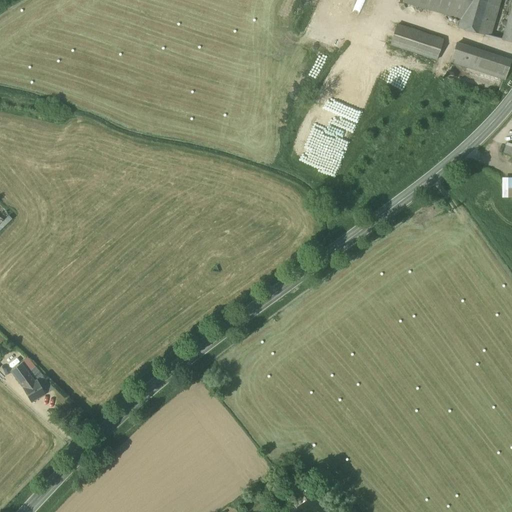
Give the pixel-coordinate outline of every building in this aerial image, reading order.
[(349,15),(353,0),(327,0),(325,7),(349,15)] [(403,0),(403,3),(461,19),(466,0),(403,0)] [(511,0),(466,0),(461,19),(458,28),(481,34),(489,0),(511,0),(502,40),(511,42),(511,0)] [(444,40),(397,25),(390,44),(437,60),(444,40)] [(510,62),(457,44),(451,61),(505,79),(510,62)] [(511,180),(503,180),(503,196),(511,195),(511,180)] [(0,229),(12,219),(1,207),(0,208),(0,229)] [(11,371),(24,387),(34,381),(21,363),(11,371)] [(34,381),(24,387),(32,401),(45,393),(37,379),(34,381)]
